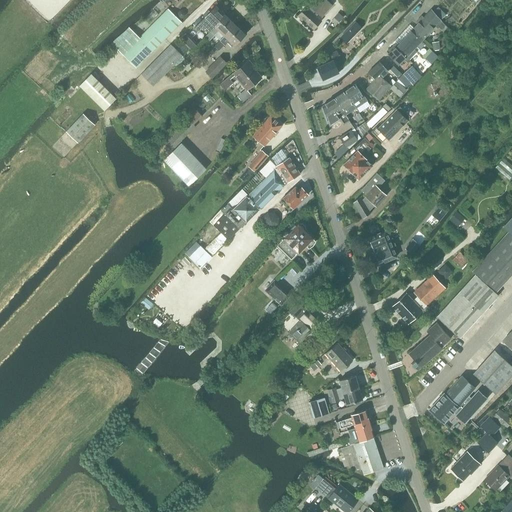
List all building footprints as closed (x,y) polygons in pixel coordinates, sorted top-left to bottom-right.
[(326,0),(315,0),(310,6),(310,7),(308,9),(306,7),(298,16),(313,30),(321,21),(316,16),(318,14),(322,17),(332,5),(326,0)] [(205,26),(211,31),(226,16),(216,6),(194,28),(198,33),(205,26)] [(419,23),(412,31),(422,40),(437,24),(442,29),(446,25),(432,9),(424,17),(422,15),(417,21),(419,23)] [(136,68),(180,24),(167,11),(140,38),(130,28),(112,44),(136,68)] [(180,11),(177,14),(177,17),(180,20),(183,20),(186,17),(186,14),(183,11),(180,11)] [(338,14),(334,19),(339,23),(343,19),(338,14)] [(226,16),(211,31),(204,38),(208,42),(215,35),(220,40),(235,25),(226,16)] [(354,23),(342,35),(347,41),(360,28),(354,23)] [(224,36),(220,40),(213,48),(218,52),(229,40),(234,46),(245,35),(235,25),(224,36)] [(406,37),(404,39),(417,51),(419,49),(416,46),(422,40),(412,31),(408,35),(407,34),(405,36),(406,37)] [(185,33),(180,39),(191,51),(197,45),(185,33)] [(397,43),(394,46),(406,57),(409,60),(417,51),(404,39),(399,44),(397,43)] [(171,44),(162,53),(173,65),(182,56),(171,44)] [(406,57),(394,46),(387,52),(389,54),(388,55),(398,65),(406,57)] [(339,72),(344,67),(336,51),(330,54),(333,60),(317,67),(323,79),(339,72)] [(432,51),(425,58),(431,64),(437,56),(432,51)] [(173,65),(162,53),(142,73),(154,85),(173,65)] [(206,71),(212,77),(226,63),(220,57),(206,71)] [(233,73),(233,74),(229,77),(220,84),(224,90),(238,79),(247,90),(261,78),(252,67),(253,66),(249,61),(233,73)] [(368,73),(374,79),(379,75),(382,77),(388,71),(379,62),(368,73)] [(393,66),(390,69),(397,76),(400,73),(393,66)] [(411,66),(407,70),(415,79),(416,79),(420,75),(411,66)] [(407,70),(403,74),(411,82),(415,79),(407,70)] [(80,86),(105,111),(117,99),(92,74),(80,86)] [(399,79),(397,80),(405,88),(411,82),(403,74),(399,78),(399,79)] [(379,75),(374,79),(366,89),(379,100),(390,88),(400,97),(406,89),(405,88),(397,80),(391,86),(382,77),(379,75)] [(355,84),(345,91),(353,103),(353,104),(356,108),(367,101),(364,95),(363,96),(355,84)] [(345,91),(334,98),(343,111),(346,108),(349,113),(354,109),(351,105),(353,104),(353,103),(345,91)] [(334,98),(323,106),(328,120),(330,126),(340,119),(343,124),(349,121),(334,98)] [(382,106),(387,111),(390,108),(385,103),(382,106)] [(382,107),(377,112),(381,115),(386,110),(382,107)] [(196,126),(194,125),(203,116),(195,108),(164,138),(166,139),(156,149),(164,157),(196,126)] [(371,132),(382,143),(387,138),(389,140),(405,124),(394,112),(378,128),(376,127),(371,132)] [(66,132),(77,143),(95,125),(83,114),(66,132)] [(271,115),(253,135),(264,145),(282,125),(271,115)] [(364,123),(356,129),(361,137),(369,129),(364,123)] [(354,128),(340,137),(346,147),(357,140),(360,137),(354,128)] [(369,133),(365,138),(369,142),(370,140),(373,138),(369,133)] [(366,153),(370,148),(368,146),(370,143),(364,138),(354,148),(357,151),(344,164),(352,173),(359,179),(372,166),(361,154),(364,151),(366,153)] [(181,143),(164,160),(189,186),(206,169),(181,143)] [(249,166),(255,171),(268,156),(262,151),(249,166)] [(511,175),(511,151),(500,164),(511,176),(511,175)] [(248,195),(261,208),(284,185),(279,177),(282,175),(287,183),(300,174),(289,158),(276,167),(277,167),(248,195)] [(387,195),(378,188),(385,180),(381,177),(377,173),(361,190),(367,195),(363,199),(361,196),(354,202),(353,202),(363,219),(371,212),(369,209),(374,204),(376,206),(387,195)] [(295,186),(283,197),(293,208),(307,196),(307,194),(301,187),(298,190),(295,186)] [(221,232),(206,248),(213,255),(229,239),(239,229),(239,228),(245,222),(246,222),(259,209),(246,195),(233,209),(228,204),(221,211),(225,214),(214,225),(221,232)] [(440,206),(434,213),(441,218),(447,211),(440,206)] [(464,218),(456,211),(450,219),(458,226),(464,218)] [(265,218),(265,223),(269,227),(274,227),(278,223),(278,218),(274,213),(269,213),(265,218)] [(283,238),(276,245),(291,259),(298,253),(303,248),(305,245),(306,245),(309,248),(313,245),(315,241),(312,238),(313,238),(305,230),(306,230),(305,229),(305,226),(302,223),(299,223),(299,222),(283,238)] [(386,231),(365,239),(376,265),(396,257),(393,248),(395,247),(392,239),(389,240),(386,231)] [(472,271),(475,274),(437,317),(459,338),(498,295),(495,292),(511,273),(511,235),(508,232),(472,271)] [(412,239),(405,248),(412,254),(420,245),(412,239)] [(445,267),(440,271),(444,276),(449,272),(445,267)] [(406,307),(399,313),(408,323),(416,315),(427,307),(445,290),(433,277),(414,294),(419,300),(415,304),(414,304),(408,310),(406,307)] [(274,281),(265,290),(281,304),(290,295),(274,281)] [(392,306),(399,313),(406,307),(408,310),(414,304),(405,294),(392,306)] [(289,333),(300,343),(311,331),(311,330),(313,327),(314,328),(320,321),(307,309),(307,310),(304,308),(311,300),(305,295),(289,312),(296,318),(296,317),(300,321),(289,333)] [(145,298),(141,302),(147,308),(151,303),(145,298)] [(272,303),(267,309),(271,313),(277,307),(272,303)] [(412,363),(418,370),(442,349),(440,347),(451,339),(437,323),(427,332),(430,335),(409,354),(415,360),(412,363)] [(495,350),(473,374),(496,394),(511,375),(511,333),(510,332),(502,341),(511,349),(511,360),(510,363),(495,350)] [(325,353),(341,371),(353,360),(337,343),(325,353)] [(314,363),(310,367),(314,371),(318,367),(314,363)] [(328,390),(330,396),(359,388),(355,375),(339,380),(342,388),(336,389),(335,387),(328,390)] [(475,388),(462,376),(459,378),(445,394),(444,393),(429,410),(444,423),(454,412),(457,414),(456,415),(464,423),(486,398),(478,391),(471,399),(468,396),(475,388)] [(359,388),(330,396),(332,403),(339,401),(339,399),(345,397),(347,405),(362,400),(359,388)] [(285,393),(278,400),(283,403),(289,396),(285,393)] [(309,402),(313,417),(330,413),(325,397),(309,402)] [(354,423),(355,428),(370,424),(369,422),(371,421),(369,416),(368,417),(366,410),(351,415),(352,417),(341,421),(343,427),(354,423)] [(511,420),(500,410),(493,418),(507,430),(511,424),(511,420)] [(491,436),(499,427),(489,417),(481,426),(487,433),(483,437),(494,446),(497,442),(491,436)] [(356,436),(347,439),(349,444),(373,436),(372,431),(373,430),(372,425),(370,426),(370,424),(355,428),(357,434),(355,435),(356,436)] [(349,444),(347,439),(311,451),(359,471),(360,470),(363,474),(364,475),(383,468),(381,462),(382,462),(373,436),(349,444)] [(451,468),(463,480),(472,470),(473,471),(480,464),(467,451),(451,468)] [(485,480),(495,489),(511,471),(511,459),(508,455),(485,480)] [(318,475),(311,484),(316,488),(344,511),(345,511),(347,511),(358,499),(349,492),(349,493),(346,490),(339,484),(336,489),(323,478),(323,479),(318,475)] [(511,511),(511,495),(500,509),(502,511),(511,511)]
